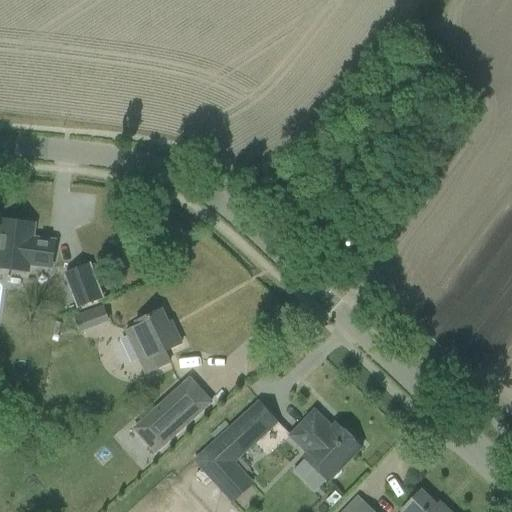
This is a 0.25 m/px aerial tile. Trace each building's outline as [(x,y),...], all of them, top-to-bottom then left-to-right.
[(342,245),(353,234),(334,215),(323,227),(342,245)] [(40,240),(39,242),(32,241),(34,225),(1,221),(0,224),(0,268),(27,272),(28,265),(51,268),(54,242),(40,240)] [(89,267),(66,276),(79,309),(102,300),(89,267)] [(101,302),(71,316),(79,333),(108,319),(101,302)] [(137,326),(125,332),(140,363),(148,359),(154,371),(169,363),(164,352),(181,344),(174,330),(171,331),(167,323),(161,310),(135,323),(137,326)] [(155,453),(210,403),(189,380),(133,429),(155,453)] [(313,410),(287,437),(304,454),(301,457),(304,460),(293,471),(315,492),(325,481),(328,484),(332,480),(336,480),(341,474),(341,470),(361,448),(358,445),(358,441),(352,435),(347,434),(335,422),(331,427),(313,410)] [(232,463),(261,437),(243,417),(194,461),(228,498),(248,480),(232,463)] [(441,511),(421,492),(401,511),(441,511)]
